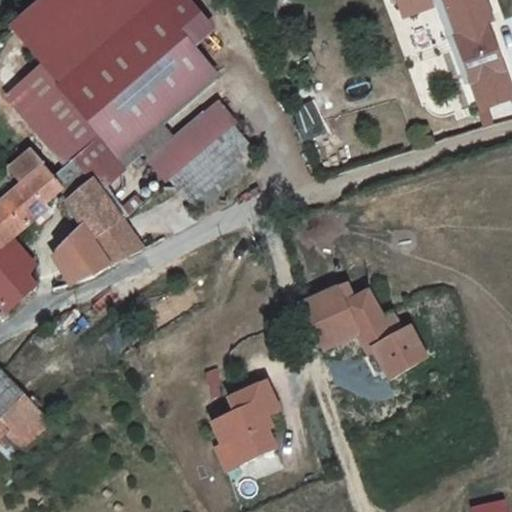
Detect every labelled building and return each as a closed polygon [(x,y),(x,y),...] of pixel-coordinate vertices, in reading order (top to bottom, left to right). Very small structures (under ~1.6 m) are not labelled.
[(53,0),(10,38),(43,75),(126,0),(137,0),(189,57),(209,40),(173,0),(53,0)] [(137,0),(126,0),(43,75),(105,144),(122,163),(211,83),(189,57),(137,0)] [(390,0),(395,12),(401,9),(405,18),(436,5),(454,46),(468,77),(475,74),(480,86),(491,114),(511,105),(511,77),(492,30),(479,0),(390,0)] [(475,74),(468,77),(473,89),(480,86),(475,74)] [(105,144),(43,75),(4,108),(68,179),(76,172),(91,187),(105,203),(128,183),(99,150),(105,144)] [(219,112),(155,165),(171,182),(203,216),(264,170),(234,133),(219,112)] [(0,294),(14,310),(16,308),(22,306),(31,303),(41,299),(26,282),(38,270),(17,249),(51,219),(47,215),(65,200),(32,163),(13,180),(26,195),(0,217),(0,294)] [(105,203),(91,187),(61,213),(81,242),(127,266),(134,262),(145,257),(105,203)] [(127,266),(81,242),(61,263),(78,290),(84,288),(127,266)] [(78,290),(61,263),(58,267),(58,269),(68,287),(71,293),(78,290)] [(14,310),(0,294),(0,314),(4,319),(14,310)] [(351,294),(314,314),(335,355),(363,340),(374,362),(383,357),(397,384),(431,366),(416,336),(407,341),(396,318),(386,324),(373,299),(358,307),(351,294)] [(0,380),(0,434),(6,444),(36,419),(2,379),(0,380)] [(273,388),(235,403),(240,417),(217,425),(225,447),(218,450),(228,474),(278,455),(270,434),(267,435),(263,424),(284,417),(273,388)] [(36,419),(6,444),(21,465),(52,443),(36,419)] [(470,511),(507,511),(504,499),(470,510),(470,511)]
